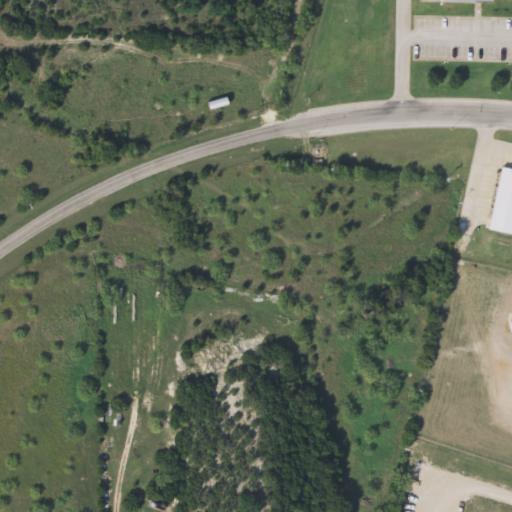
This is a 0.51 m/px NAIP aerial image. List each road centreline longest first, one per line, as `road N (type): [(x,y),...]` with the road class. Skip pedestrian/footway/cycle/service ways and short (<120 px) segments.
road 1 (residential): [(511,115),(380,115),(258,136),(146,172),(46,218),(0,251)]
road 2 (residential): [(289,52),(258,136),(258,159),(261,186),(296,265),(313,358)]
road 3 (residential): [(346,511),(313,358)]
